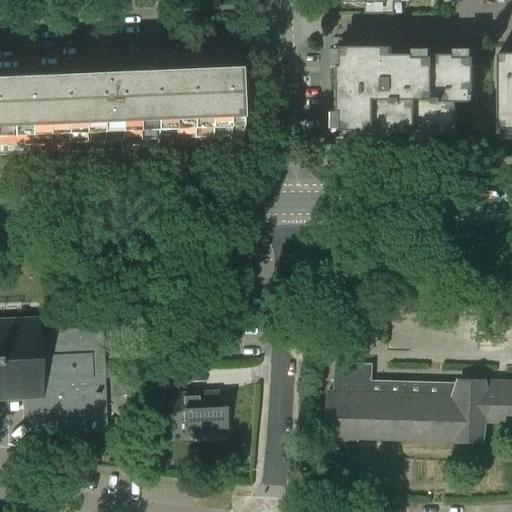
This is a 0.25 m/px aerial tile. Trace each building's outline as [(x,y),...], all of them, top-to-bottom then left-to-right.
[(400,0),(344,0),(344,3),(365,3),(365,14),(394,15),(394,3),(400,3),(400,0)] [(391,134),(433,134),(457,134),(457,102),(471,102),(471,91),(474,91),(474,58),(455,58),(455,55),(392,55),(392,47),(342,47),(342,66),(339,66),(339,112),(342,112),(342,131),(391,131),(391,134)] [(511,53),(498,54),(498,134),(511,134),(511,53)] [(242,140),(240,91),(117,96),(116,77),(103,78),(104,97),(0,101),(0,150),(234,141),(234,140),(242,140)] [(477,322),(491,322),(491,309),(477,309),(477,322)] [(0,400),(30,399),(32,433),(106,430),(102,329),(36,332),(35,319),(0,320),(0,400)] [(149,380),(149,389),(178,388),(177,366),(148,367),(148,368),(149,380)] [(457,444),(484,444),(487,423),(511,423),(511,382),(486,381),(459,380),(457,388),(370,385),(371,366),(337,366),(336,392),(329,392),(327,441),(359,442),(359,438),(457,441),(457,444)] [(149,380),(148,368),(138,369),(138,381),(149,380)] [(170,411),(172,411),(183,410),(184,432),(190,438),(221,436),(226,430),(225,413),(219,407),(218,407),(218,401),(214,398),(214,393),(170,395),(170,411)]
